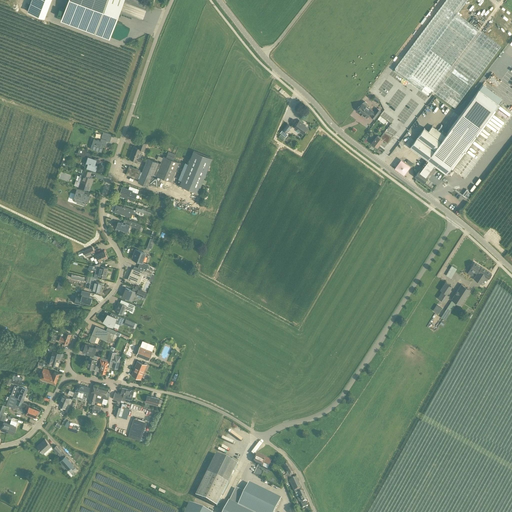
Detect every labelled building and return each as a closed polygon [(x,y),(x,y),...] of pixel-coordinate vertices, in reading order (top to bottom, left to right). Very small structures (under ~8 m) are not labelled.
[(31,0),(28,11),(39,15),(44,0),(31,0)] [(68,0),(62,17),(110,35),(119,12),(122,2),(123,2),(123,0),(68,0)] [(455,108),(511,31),(511,0),(447,0),(394,70),(428,96),(432,91),(455,108)] [(143,19),(146,11),(133,6),(130,14),(143,19)] [(124,33),(126,27),(116,24),(112,36),(122,40),(124,33)] [(424,128),(410,147),(427,160),(424,164),(428,166),(427,168),(431,171),(435,166),(446,174),(450,168),(452,169),(500,105),(479,90),(445,135),(432,126),(429,131),(424,128)] [(390,102),(397,107),(406,94),(403,93),(401,96),(400,95),(397,99),(394,96),(390,102)] [(375,117),(380,111),(377,108),(374,113),(371,111),(372,111),(366,106),(366,105),(367,104),(367,103),(365,102),(364,102),(363,103),(362,103),(360,106),(359,107),(358,107),(358,108),(357,109),(357,110),(356,110),(361,114),(361,113),(362,114),(362,115),(366,118),(370,113),(375,117)] [(303,134),(308,128),(302,124),(303,123),(299,121),(294,128),(303,134)] [(286,133),(290,127),(286,124),(280,133),(285,137),(287,134),(286,133)] [(388,144),(392,137),(384,131),(379,137),(377,136),(372,143),(377,147),(382,140),(388,144)] [(101,141),(94,139),(91,148),(101,152),(103,146),(105,147),(107,141),(102,139),(101,141)] [(140,141),(137,148),(133,147),(129,158),(138,161),(138,160),(139,161),(138,161),(141,162),(142,158),(140,158),(141,154),(140,153),(142,150),(144,151),(147,144),(140,141)] [(83,157),(87,158),(85,167),(96,170),(99,160),(91,158),(92,154),(85,152),(86,151),(79,149),(77,153),(80,153),(81,155),(84,156),(83,157)] [(161,164),(149,159),(139,183),(148,186),(149,183),(158,186),(160,179),(152,176),(153,174),(171,182),(179,163),(173,160),(176,154),(168,151),(166,157),(164,156),(161,164)] [(207,181),(203,180),(212,158),(194,151),(180,185),(198,192),(202,184),(205,185),(207,181)] [(411,167),(401,159),(395,167),(395,168),(404,175),(411,167)] [(430,174),(431,174),(432,174),(433,174),(433,173),(433,172),(432,172),(431,171),(427,168),(428,166),(424,164),(422,168),(422,167),(419,171),(415,176),(423,182),(427,177),(430,174)] [(137,179),(140,170),(129,166),(126,175),(137,179)] [(89,190),(93,178),(89,177),(91,172),(85,170),(79,187),(89,190)] [(119,196),(124,197),(135,201),(137,193),(132,192),(133,191),(129,189),(122,187),(120,195),(119,196)] [(88,203),(89,198),(87,197),(87,196),(84,194),(84,192),(77,189),(74,200),(81,202),(80,204),(84,205),(85,202),(88,203)] [(134,210),(129,208),(123,206),(123,207),(116,205),(114,212),(131,217),(134,210)] [(140,230),(142,225),(130,221),(129,224),(126,223),(125,224),(118,221),(116,228),(128,232),(130,226),(136,228),(136,229),(140,230)] [(94,252),(92,247),(83,251),(85,256),(94,252)] [(144,253),(143,252),(135,249),(134,253),(135,253),(132,259),(140,262),(138,268),(140,268),(146,271),(148,264),(142,262),(145,255),(144,255),(144,253)] [(97,258),(98,258),(99,260),(98,261),(99,263),(105,261),(104,259),(107,257),(104,251),(96,255),(97,258)] [(476,273),(480,267),(474,263),(470,269),(467,274),(471,276),(474,272),(476,273)] [(93,266),(92,268),(96,269),(95,275),(106,278),(108,268),(101,266),(100,264),(93,266)] [(450,278),(456,269),(452,266),(446,275),(450,278)] [(488,279),(491,274),(481,267),(474,278),(481,284),(484,280),(486,281),(488,279)] [(146,271),(140,268),(139,272),(137,272),(138,271),(132,269),(127,280),(135,283),(136,282),(139,283),(143,274),(154,278),(155,275),(146,271)] [(89,283),(90,283),(88,289),(100,292),(102,283),(95,281),(96,278),(93,277),(92,277),(91,277),(89,282),(89,283)] [(437,298),(445,302),(449,296),(445,294),(450,286),(445,283),(440,289),(442,291),(437,298)] [(452,300),(456,303),(460,305),(470,290),(461,285),(452,300)] [(147,294),(145,292),(133,288),(132,290),(126,287),(122,296),(129,300),(130,297),(133,298),(135,293),(146,298),(147,294)] [(76,296),(74,303),(83,305),(84,303),(90,304),(92,298),(87,296),(87,295),(90,295),(90,292),(82,290),(80,295),(82,295),(81,297),(76,296)] [(452,300),(441,318),(444,320),(448,314),(449,315),(456,303),(452,300)] [(133,309),(135,306),(127,302),(126,306),(118,302),(117,306),(115,311),(122,314),(124,310),(127,309),(129,311),(130,312),(133,313),(134,309),(133,309)] [(442,308),(437,304),(433,310),(438,314),(442,308)] [(121,325),(124,318),(111,313),(110,315),(108,314),(105,321),(109,323),(108,325),(112,327),(114,322),(121,325)] [(124,324),(133,328),(135,323),(126,319),(124,324)] [(121,333),(114,330),(107,328),(106,331),(96,327),(90,340),(94,342),(97,336),(111,342),(113,337),(115,338),(117,335),(120,336),(121,333)] [(63,337),(61,336),(59,341),(63,343),(62,345),(65,346),(66,344),(68,345),(69,340),(63,337)] [(96,360),(97,356),(93,355),(96,348),(85,344),(82,352),(91,355),(90,358),(96,360)] [(130,357),(135,346),(131,344),(126,355),(130,357)] [(149,360),(152,351),(140,346),(137,355),(149,360)] [(101,367),(100,371),(106,373),(108,365),(111,366),(113,367),(118,368),(120,361),(118,360),(119,358),(114,357),(114,355),(116,356),(117,352),(110,350),(107,360),(100,358),(98,365),(99,365),(98,367),(101,367)] [(53,351),(51,357),(56,358),(60,359),(62,353),(53,351)] [(56,358),(51,357),(49,363),(58,366),(60,359),(56,358)] [(96,360),(90,358),(87,368),(92,369),(93,367),(94,367),(95,363),(96,364),(97,360),(96,360)] [(141,379),(147,365),(137,361),(131,375),(141,379)] [(55,384),(59,373),(44,368),(40,378),(55,384)] [(17,375),(16,376),(13,375),(10,383),(19,385),(19,383),(20,384),(22,378),(18,377),(19,376),(17,375)] [(83,397),(87,398),(90,388),(80,385),(78,391),(84,393),(83,397)] [(97,394),(99,387),(93,385),(89,402),(94,404),(95,402),(97,402),(99,397),(98,396),(98,394),(97,394)] [(16,393),(15,397),(14,399),(22,402),(27,389),(22,387),(22,388),(17,386),(15,392),(16,393)] [(99,397),(97,402),(102,404),(103,398),(108,399),(109,393),(107,393),(108,389),(99,387),(97,394),(98,394),(98,396),(99,397)] [(123,395),(121,400),(125,401),(125,398),(131,400),(134,390),(122,387),(121,393),(124,394),(123,395)] [(121,400),(123,395),(115,393),(113,399),(121,401),(121,400)] [(20,407),(24,408),(26,404),(21,403),(22,402),(14,399),(15,397),(9,395),(9,397),(7,400),(6,405),(11,407),(13,402),(20,405),(20,407)] [(70,398),(63,395),(61,400),(70,404),(73,400),(70,398)] [(162,400),(150,396),(149,403),(160,406),(162,400)] [(70,404),(61,400),(59,404),(62,406),(62,407),(61,407),(60,410),(67,414),(69,408),(71,404),(70,404)] [(35,417),(38,410),(29,406),(26,405),(25,408),(27,409),(26,413),(35,417)] [(116,406),(113,415),(122,418),(124,409),(116,406)] [(134,417),(129,435),(128,436),(140,440),(146,421),(134,417)] [(7,432),(10,424),(3,422),(1,429),(7,432)] [(10,424),(7,432),(13,434),(16,426),(10,424)] [(43,453),(51,446),(45,439),(42,442),(43,442),(37,447),(43,453)] [(78,470),(61,451),(56,445),(53,448),(62,459),(60,461),(68,470),(65,472),(70,478),(78,470)] [(216,455),(207,474),(196,497),(216,507),(239,461),(234,459),(232,462),(216,455)] [(266,459),(258,455),(254,462),(263,466),(264,463),(269,466),(271,462),(266,459)] [(283,466),(288,472),(286,473),(287,474),(284,476),(281,478),(285,483),(287,481),(292,478),(290,475),(293,473),(287,464),(283,466)] [(302,491),(301,488),(296,478),(289,481),(296,494),(298,493),(301,501),(300,502),(303,508),(308,506),(305,501),(306,501),(302,491)] [(238,506),(229,502),(224,511),(274,511),(281,499),(249,484),(238,506)]
